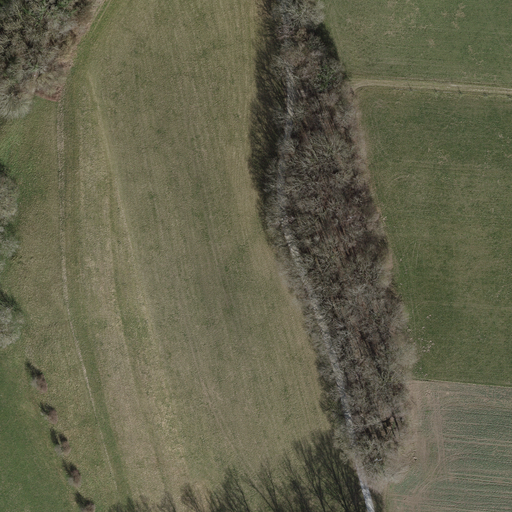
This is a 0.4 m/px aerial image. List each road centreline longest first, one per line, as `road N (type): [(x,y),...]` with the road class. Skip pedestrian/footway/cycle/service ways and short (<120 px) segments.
road 1 (track): [(373,511),(323,318),(282,208),(295,89),(287,0)]
road 2 (track): [(295,89),(360,83),(511,93)]
